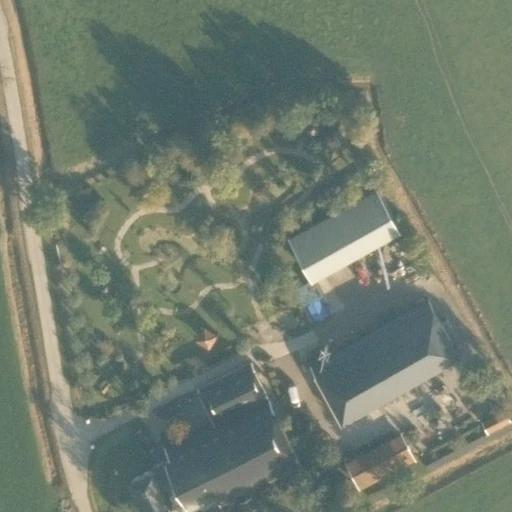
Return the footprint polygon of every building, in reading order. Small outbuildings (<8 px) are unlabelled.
[(378,187),(289,236),(313,279),(401,230),(378,187)] [(344,414),(468,361),(442,301),(318,354),(344,414)] [(197,389),(214,423),(164,448),(168,458),(151,466),(152,468),(129,479),(145,511),(180,511),(199,503),(201,509),(217,501),(219,506),(301,465),(250,362),(197,389)] [(492,398),(503,392),(493,371),(482,376),(492,398)] [(505,407),(482,419),(488,431),(511,418),(505,407)] [(359,487),(416,458),(402,431),(345,461),(359,487)] [(338,488),(332,487),(327,491),(326,497),(330,502),(336,503),(341,499),(342,493),(338,488)] [(251,496),(239,501),(244,511),(247,510),(248,511),(254,511),(252,508),(256,506),(251,496)]
